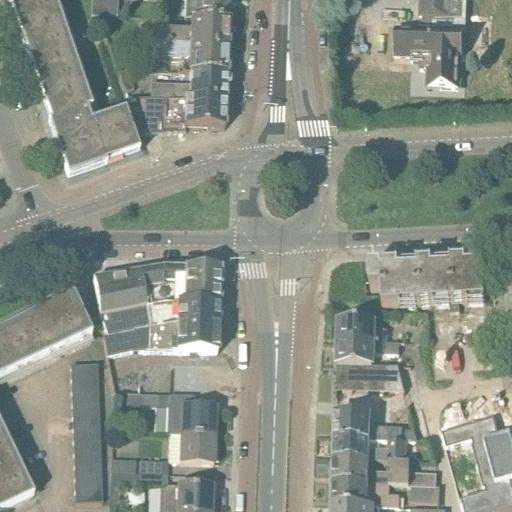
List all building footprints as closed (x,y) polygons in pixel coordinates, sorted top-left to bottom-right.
[(90,112),(79,78),(51,0),(0,0),(0,4),(64,189),(140,162),(124,115),(90,126),(85,114),(90,112)] [(91,0),(91,19),(117,20),(117,0),(91,0)] [(184,0),(184,22),(228,24),(228,0),(184,0)] [(419,0),(419,19),(422,19),(421,35),(394,34),(393,59),(410,60),(410,65),(419,65),(419,73),(428,74),(427,92),(457,93),(458,58),(461,58),(466,52),(483,53),(484,21),(465,20),(465,0),(419,0)] [(152,48),(227,51),(228,24),(184,22),(183,35),(153,34),(152,48)] [(183,77),(226,78),(227,51),(152,48),(152,64),(183,65),(183,77)] [(150,101),(225,103),(226,78),(183,77),(189,77),(188,88),(150,87),(150,101)] [(225,103),(150,101),(150,102),(139,101),(139,111),(130,111),(140,139),(185,135),(185,131),(224,132),(224,128),(227,125),(227,118),(224,115),(225,103)] [(382,312),(449,308),(450,317),(459,317),(459,308),(484,306),(482,270),(381,275),(380,269),(368,270),(369,291),(380,290),(382,312)] [(100,321),(162,306),(163,271),(93,282),(100,321)] [(217,358),(218,330),(218,309),(219,273),(163,271),(162,306),(100,321),(106,341),(102,341),(106,362),(124,358),(132,357),(217,358)] [(0,511),(6,511),(32,501),(25,484),(17,468),(9,451),(1,436),(0,432),(0,382),(9,378),(26,371),(42,363),(58,355),(74,347),(90,340),(81,320),(72,301),(71,301),(39,316),(23,324),(0,334),(0,511)] [(337,349),(398,350),(399,347),(387,347),(387,334),(376,334),(376,327),(338,326),(337,349)] [(337,370),(375,370),(375,359),(398,359),(398,350),(337,349),(337,370)] [(70,383),(98,382),(97,369),(69,370),(70,383)] [(336,395),(404,397),(398,371),(397,371),(375,370),(337,370),(336,395)] [(98,382),(70,383),(70,395),(98,394),(98,382)] [(98,394),(70,395),(71,408),(98,407),(98,394)] [(166,439),(168,439),(179,439),(213,440),(214,412),(193,411),(193,400),(138,398),(139,411),(167,412),(166,439)] [(98,407),(71,408),(71,420),(99,419),(98,407)] [(391,445),(400,446),(402,434),(402,433),(371,432),(371,420),(335,418),(334,443),(374,445),(391,445)] [(99,419),(71,420),(71,433),(99,432),(99,419)] [(490,422),(440,435),(445,451),(469,444),(476,470),(511,460),(511,448),(509,438),(495,441),(490,422)] [(99,432),(71,433),(72,445),(100,445),(99,432)] [(213,440),(179,439),(178,468),(212,469),(213,440)] [(390,467),(409,468),(416,468),(416,463),(410,463),(406,463),(406,446),(400,446),(391,445),(390,455),(373,455),(374,445),(334,443),(333,464),(372,466),(390,467)] [(100,445),(72,445),(72,458),(100,457),(100,445)] [(100,457),(72,458),(73,471),(101,470),(100,457)] [(483,496),(459,502),(462,511),(480,511),(487,510),(493,509),(511,503),(507,485),(511,483),(511,460),(476,470),(483,496)] [(389,490),(408,491),(409,477),(409,468),(390,467),(390,477),(373,476),(372,466),(333,464),(332,487),(389,490)] [(167,479),(167,468),(168,466),(167,466),(138,465),(137,478),(167,479)] [(101,470),(73,471),(73,483),(101,482),(101,470)] [(160,511),(210,511),(212,491),(167,490),(167,479),(137,478),(132,477),(131,485),(137,486),(137,491),(161,492),(160,511)] [(435,492),(436,478),(409,477),(408,491),(410,491),(435,492)] [(101,482),(73,483),(74,496),(101,495),(101,482)] [(331,510),(368,511),(398,511),(399,500),(389,500),(389,490),(332,487),(331,510)] [(435,492),(410,491),(410,506),(438,508),(439,492),(435,492)] [(101,495),(74,496),(74,508),(102,507),(101,495)] [(487,510),(480,511),(511,511),(511,503),(493,509),(487,510)]
